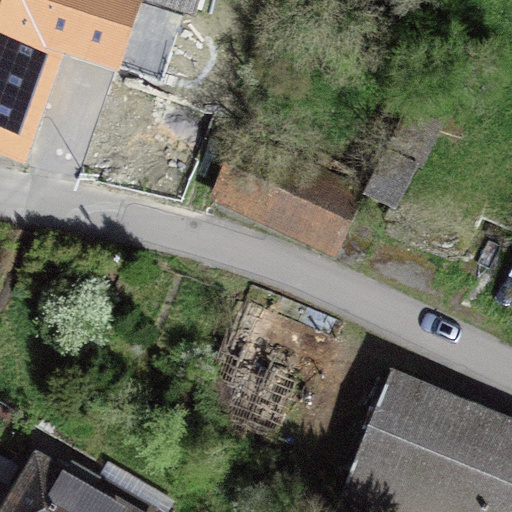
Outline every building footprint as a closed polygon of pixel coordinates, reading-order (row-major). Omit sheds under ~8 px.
[(129,0),(0,0),(0,138),(5,140),(40,29),(113,53),(129,0)] [(405,112),(385,156),(413,168),(433,124),(405,112)] [(242,147),(219,195),(339,251),(362,203),(242,147)] [(363,267),(476,317),(511,237),(511,228),(480,214),(468,240),(395,207),(413,168),(385,156),(366,198),(390,209),(363,267)] [(328,334),(247,303),(198,428),(279,460),(328,334)] [(511,511),(511,436),(393,388),(350,494),(393,511),(511,511)] [(118,511),(37,469),(13,511),(118,511)]
